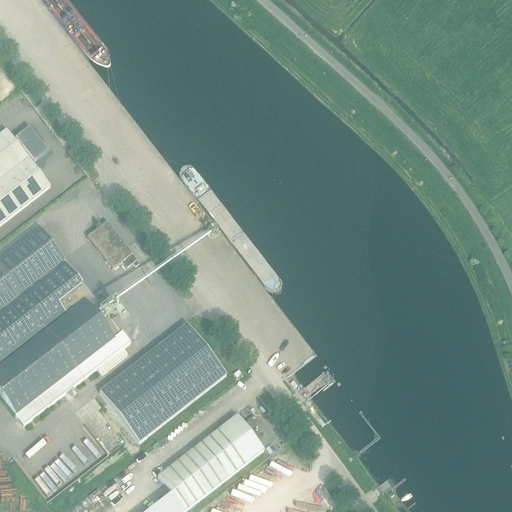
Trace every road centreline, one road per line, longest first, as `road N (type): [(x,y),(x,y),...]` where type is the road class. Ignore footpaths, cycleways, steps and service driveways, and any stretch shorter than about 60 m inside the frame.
road 1 (unclassified): [(364,511),(0,26)]
road 2 (unclassified): [(511,289),(434,158),(262,0)]
